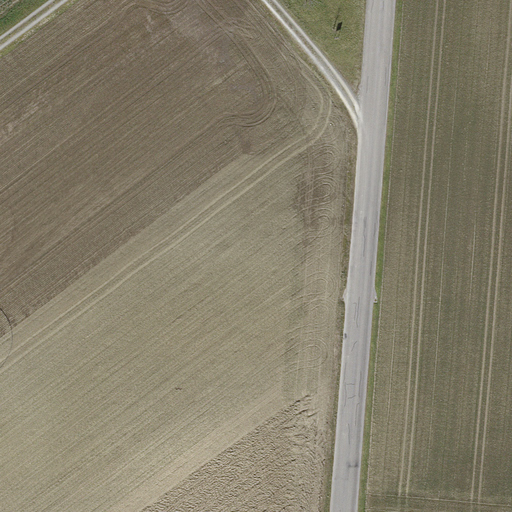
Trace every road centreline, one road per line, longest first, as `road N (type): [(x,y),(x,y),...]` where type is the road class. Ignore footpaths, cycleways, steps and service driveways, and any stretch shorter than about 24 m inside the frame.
road 1 (unclassified): [(387,0),(342,511)]
road 2 (track): [(374,147),(319,59),(266,0)]
